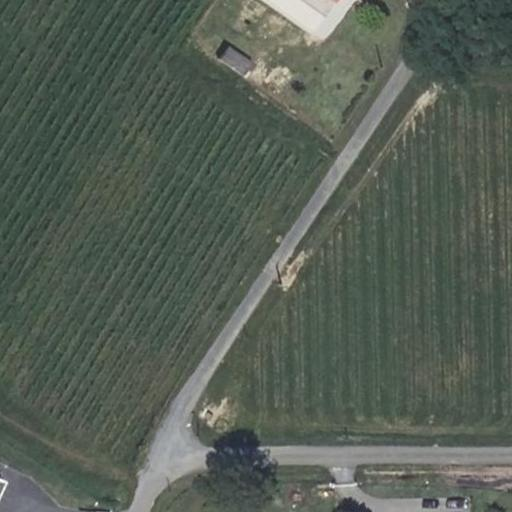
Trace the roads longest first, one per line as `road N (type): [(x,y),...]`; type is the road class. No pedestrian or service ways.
road 1 (unclassified): [(162,450),(455,0)]
road 2 (unclassified): [(162,450),(511,454)]
